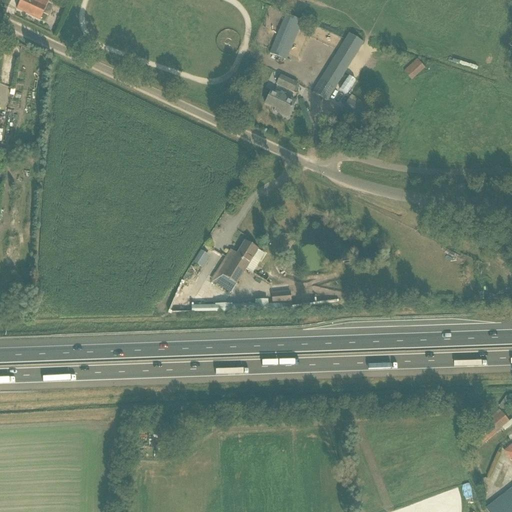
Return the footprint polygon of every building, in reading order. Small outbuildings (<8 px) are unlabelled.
[(21,0),(17,9),(40,21),(40,20),(48,4),(39,0),(21,0)] [(285,61),(302,22),(286,15),(270,54),(285,61)] [(349,35),(313,93),(327,102),(363,43),(349,35)] [(412,80),(426,68),(418,59),(404,71),(412,80)] [(291,92),(291,91),(293,93),(296,87),(293,86),(295,83),(280,76),(276,85),(291,92)] [(271,92),(265,105),(279,111),(277,113),(288,118),(295,103),(271,92)] [(344,108),(343,109),(363,122),(370,113),(365,110),(357,105),(349,99),(344,108)] [(231,251),(213,281),(231,293),(245,270),(252,274),(264,255),(258,251),(244,242),(237,255),(231,251)] [(193,263),(202,269),(210,258),(200,252),(193,263)] [(272,293),(273,305),(290,303),(289,292),(272,293)] [(252,305),(189,306),(189,312),(265,310),(264,301),(252,302),(252,305)] [(477,430),(487,441),(510,421),(500,410),(477,430)] [(511,511),(511,489),(486,509),(488,511),(511,511)]
